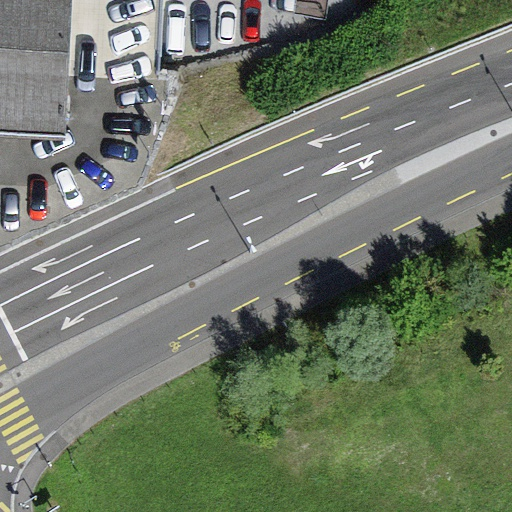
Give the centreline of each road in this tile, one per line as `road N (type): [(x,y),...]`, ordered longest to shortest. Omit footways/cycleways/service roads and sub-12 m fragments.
road 1 (primary): [(0,421),(307,254),(511,155)]
road 2 (primary): [(511,86),(0,325)]
